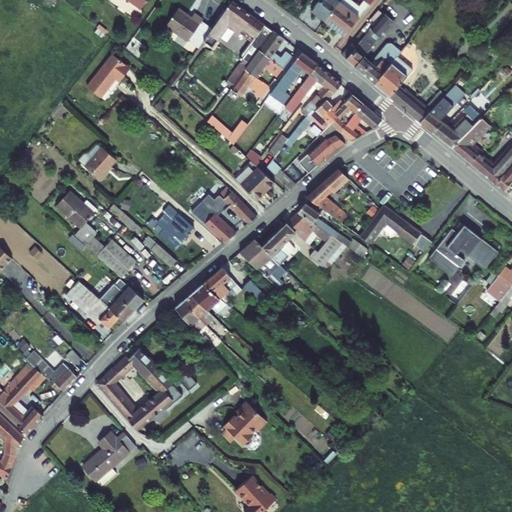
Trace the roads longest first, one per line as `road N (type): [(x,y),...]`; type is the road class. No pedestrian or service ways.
road 1 (residential): [(400,119),(341,156),(110,354),(31,443),(8,511)]
road 2 (tertiary): [(400,119),(252,0)]
road 3 (tertiary): [(511,213),(400,119)]
